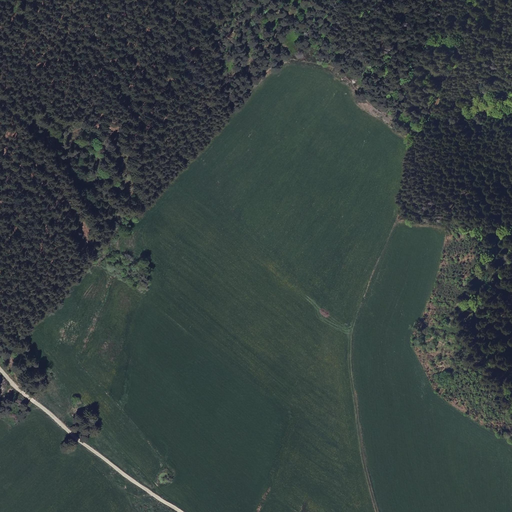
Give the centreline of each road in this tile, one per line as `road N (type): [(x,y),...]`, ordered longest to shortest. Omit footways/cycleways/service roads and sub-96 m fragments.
road 1 (track): [(385,511),(349,350),(485,0)]
road 2 (track): [(0,365),(41,406),(187,511)]
